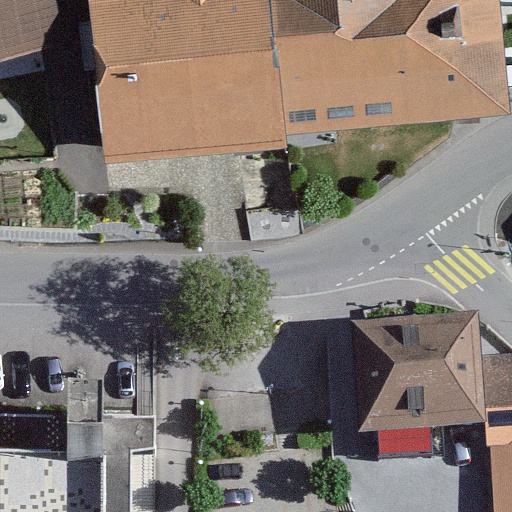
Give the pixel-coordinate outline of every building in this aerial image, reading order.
[(0,0),(0,51),(62,39),(54,0),(0,0)] [(85,0),(95,151),(209,143),(451,127),(511,123),(511,72),(502,0),(85,0)] [(454,323),(326,329),(331,438),(459,432),(454,323)] [(69,416),(0,415),(0,511),(127,511),(129,449),(155,449),(155,418),(101,418),(102,380),(70,379),(69,416)] [(511,386),(464,390),(471,495),(511,492),(511,386)]
